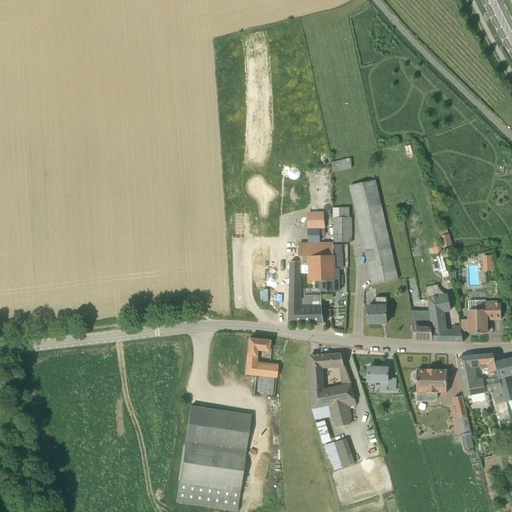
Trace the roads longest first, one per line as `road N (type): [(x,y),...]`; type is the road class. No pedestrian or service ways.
road 1 (unclassified): [(0,349),(205,325),(273,332)]
road 2 (residential): [(273,332),(511,349)]
road 3 (unclassified): [(375,0),(511,140)]
